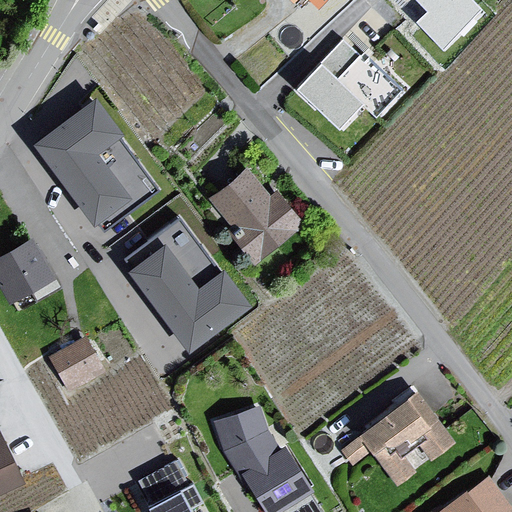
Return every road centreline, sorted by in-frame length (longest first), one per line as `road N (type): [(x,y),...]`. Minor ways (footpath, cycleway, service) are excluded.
road 1 (unclassified): [(160,0),(383,266),(511,438)]
road 2 (residential): [(77,0),(0,122)]
